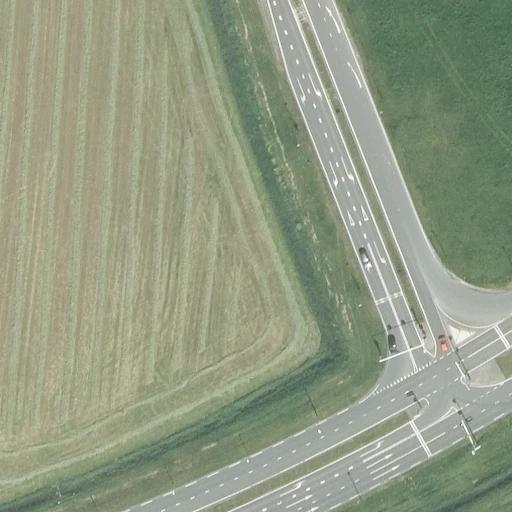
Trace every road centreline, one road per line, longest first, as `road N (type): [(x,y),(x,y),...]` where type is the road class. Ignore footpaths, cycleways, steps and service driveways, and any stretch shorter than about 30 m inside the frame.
road 1 (trunk): [(277,0),(421,386)]
road 2 (trunk): [(421,386),(161,511)]
road 3 (trunk): [(396,226),(308,0)]
road 4 (trunk): [(293,511),(458,425)]
road 5 (trunk): [(511,304),(486,314),(454,307),(396,226)]
road 6 (trunk): [(451,370),(396,226)]
